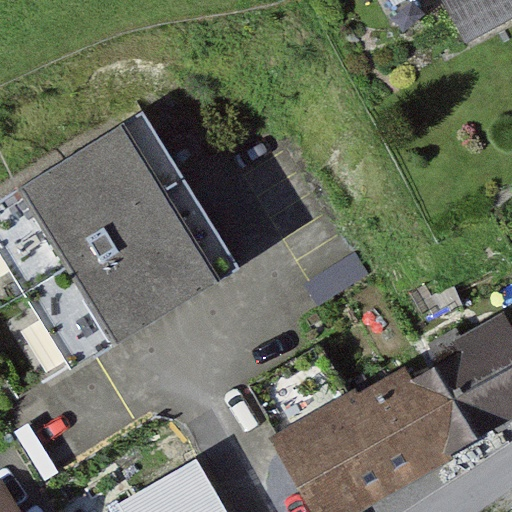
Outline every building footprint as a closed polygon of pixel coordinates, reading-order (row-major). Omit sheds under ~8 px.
[(511,0),(467,0),(485,34),(511,20),(511,0)] [(147,117),(0,205),(0,275),(60,376),(239,270),(147,117)] [(511,329),(297,445),(332,511),(358,511),(511,429),(511,329)] [(131,507),(133,511),(245,511),(215,459),(131,507)] [(0,492),(0,511),(17,511),(5,490),(0,492)]
